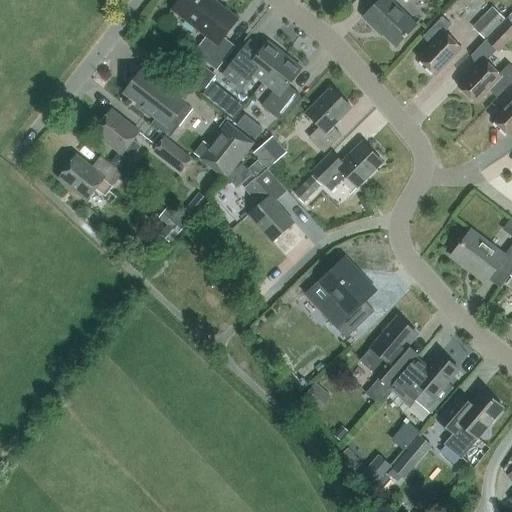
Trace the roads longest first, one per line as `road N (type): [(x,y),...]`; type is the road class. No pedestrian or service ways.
road 1 (residential): [(511,364),(406,259),(400,220),(421,178),(416,137),(326,34),(280,0)]
road 2 (residential): [(13,158),(139,0)]
